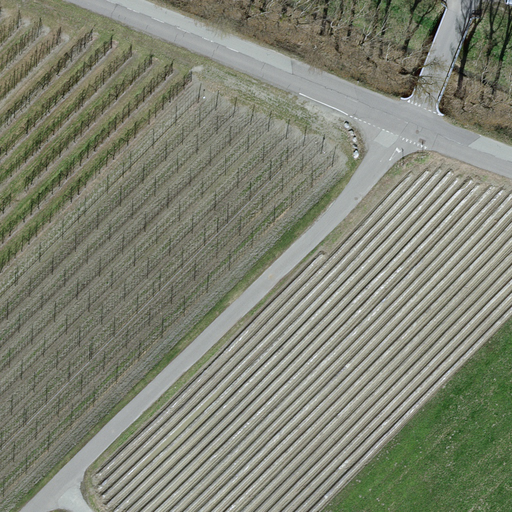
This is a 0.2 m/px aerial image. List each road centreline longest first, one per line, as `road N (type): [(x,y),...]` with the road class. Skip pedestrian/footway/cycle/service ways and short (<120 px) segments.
road 1 (unclassified): [(60,484),(415,123)]
road 2 (unclassified): [(415,123),(101,0)]
road 3 (unclassified): [(460,0),(415,123)]
